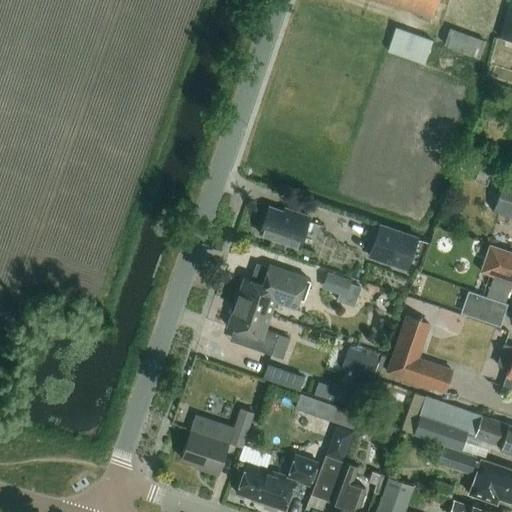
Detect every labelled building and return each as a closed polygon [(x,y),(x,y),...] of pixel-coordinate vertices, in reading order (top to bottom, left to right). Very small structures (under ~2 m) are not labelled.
[(375,0),(432,19),(438,0),(375,0)] [(511,3),(510,3),(499,39),(511,42),(511,3)] [(432,41),(395,27),(387,52),(423,65),(432,41)] [(485,44),(450,29),(443,45),(478,60),(485,44)] [(511,184),(505,182),(494,213),(511,219),(511,184)] [(299,248),(310,219),(294,213),(293,216),(268,208),(259,235),(299,248)] [(405,271),(417,237),(378,224),(367,258),(405,271)] [(481,273),(492,277),(511,283),(511,253),(490,246),(481,273)] [(237,292),(233,303),(270,316),(274,302),(296,309),(299,299),(303,300),(309,283),(275,271),(269,288),(244,279),(239,293),(237,292)] [(350,281),(326,272),(320,289),(338,295),(336,299),(338,303),(345,305),(350,304),(352,296),(351,294),(353,286),(349,284),(350,281)] [(507,305),(504,304),(468,292),(460,314),(499,327),(507,305)] [(270,316),(233,303),(229,313),(232,314),(227,328),(252,337),(248,349),(271,356),(278,335),(264,331),(270,316)] [(418,358),(430,324),(405,316),(385,373),(444,393),(452,370),(418,358)] [(511,348),(504,346),(497,367),(509,371),(502,388),(511,391),(511,348)] [(377,360),(355,352),(348,371),(370,379),(377,360)] [(304,379),(268,367),(263,381),(299,393),(304,379)] [(369,387),(355,381),(347,404),(361,409),(369,387)] [(348,394),(317,383),(313,396),(344,406),(348,394)] [(328,421),(333,406),(300,395),(295,410),(328,421)] [(481,417),(427,399),(415,436),(461,452),(468,432),(475,435),(475,437),(502,447),(500,451),(511,455),(511,427),(481,417)] [(217,476),(228,444),(190,431),(180,460),(205,468),(204,471),(217,476)] [(344,450),(329,445),(325,456),(340,461),(344,450)] [(498,499),(511,503),(511,470),(481,460),(480,461),(476,459),(442,447),(437,463),(471,475),(474,463),(479,465),(469,495),(496,504),(498,499)] [(287,479),(246,464),(236,494),(284,511),(294,482),(310,487),(318,464),(295,456),(287,479)] [(308,511),(311,511),(313,510),(318,511),(320,511),(324,501),(338,506),(336,511),(360,511),(358,511),(366,489),(352,484),(358,468),(340,461),(325,456),(305,511),(308,511)] [(405,511),(414,487),(389,479),(379,475),(375,485),(373,493),(383,497),(377,511),(405,511)] [(454,487),(433,479),(429,490),(450,498),(454,487)] [(483,511),(473,508),(473,509),(455,502),(451,511),(483,511)]
